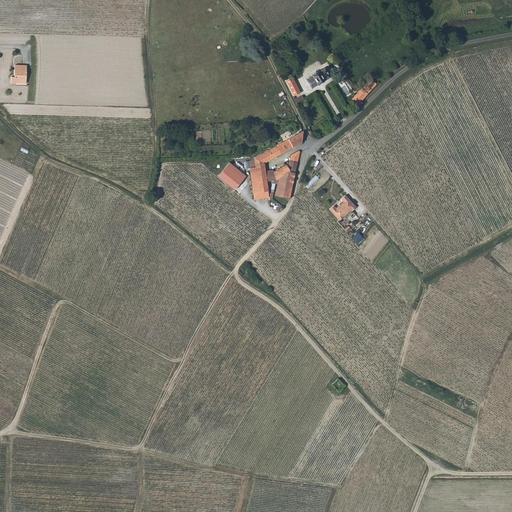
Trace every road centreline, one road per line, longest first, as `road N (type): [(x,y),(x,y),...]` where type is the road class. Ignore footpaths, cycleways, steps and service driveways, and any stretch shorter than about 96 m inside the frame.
road 1 (track): [(0,116),(43,160),(134,200),(232,274)]
road 2 (track): [(232,274),(281,311),(434,467)]
road 3 (unclassified): [(309,149),(412,66),(452,47),(511,36)]
road 4 (track): [(511,229),(426,278),(353,197)]
road 5 (track): [(227,0),(284,84),(309,149)]
road 6 (track): [(426,278),(384,423)]
road 7 (track): [(509,340),(462,473)]
